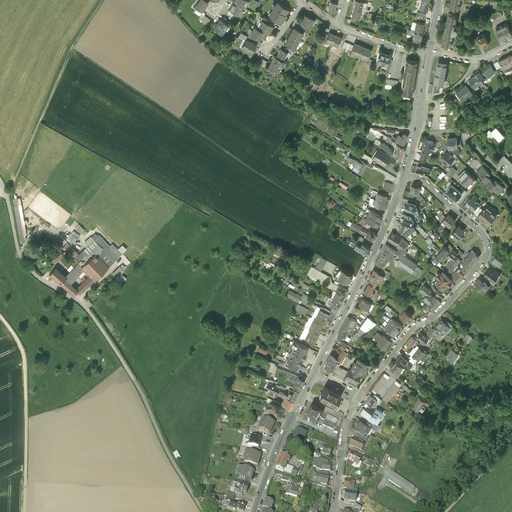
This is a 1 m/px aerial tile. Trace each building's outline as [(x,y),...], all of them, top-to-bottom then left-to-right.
[(208,3),(203,0),(200,0),(198,4),(199,5),(197,8),(202,11),(208,3)] [(249,0),(248,0),(235,0),(234,2),(244,8),(245,8),(249,0)] [(363,2),(356,0),(355,0),(353,8),(361,10),(365,12),(366,8),(362,6),(363,2)] [(429,1),(423,0),(421,0),(419,8),(427,10),(429,1)] [(450,0),(449,7),(459,9),(460,0),(450,0)] [(277,1),(275,5),(271,12),(272,13),(270,16),(280,23),(286,15),(285,15),(288,9),(280,4),(277,1)] [(334,2),(330,1),(328,7),(329,7),(328,10),(334,12),(337,3),(334,2)] [(234,2),(233,2),(229,10),(241,16),(243,13),(242,12),(244,8),(234,2)] [(361,10),(353,8),(351,17),(359,19),(361,10)] [(499,10),(486,16),(489,22),(502,15),(500,10),(499,10)] [(448,13),(442,44),(451,46),(454,33),(456,33),(457,28),(455,28),(457,15),(448,13)] [(313,19),(304,14),(300,22),(302,24),(309,27),(313,19)] [(210,20),(204,15),(201,20),(206,25),(210,20)] [(221,20),(214,29),(222,34),(228,25),(221,20)] [(273,26),(262,20),(257,28),(266,32),(268,34),(273,26)] [(424,23),(416,22),(415,30),(422,32),(424,23)] [(511,32),(507,23),(496,28),(502,39),(511,33),(511,32)] [(257,28),(254,26),(250,34),(257,38),(258,37),(262,39),(266,32),(257,28)] [(303,32),(294,28),(290,35),(298,39),(299,40),(303,32)] [(415,30),(407,28),(407,30),(406,33),(414,34),(413,39),(420,40),(422,32),(415,30)] [(335,35),(328,33),(328,34),(325,40),(325,41),(331,43),(335,35)] [(483,33),(477,36),(482,47),(485,45),(488,43),(483,33)] [(298,39),(290,35),(285,44),(291,47),(294,49),(296,45),(295,45),(298,39)] [(341,38),(335,35),(331,43),(337,46),(341,38)] [(249,41),(246,40),(242,47),(252,52),(256,44),(249,41)] [(362,46),(354,43),(351,52),(355,54),(355,55),(358,56),(359,55),(362,46)] [(371,50),(362,46),(359,55),(364,57),(363,58),(367,59),(371,50)] [(284,50),(280,48),(276,56),(283,60),(288,52),(284,50)] [(390,56),(379,52),(376,61),(381,63),(381,61),(388,63),(387,65),(388,65),(390,56)] [(276,56),(274,55),(268,66),(275,69),(275,68),(279,70),(282,64),(284,65),(286,62),(283,60),(276,56)] [(507,55),(499,59),(503,67),(511,63),(507,55)] [(268,62),(262,58),(258,64),(264,67),(268,62)] [(417,61),(405,59),(405,63),(406,63),(403,84),(401,84),(401,87),(403,87),(413,89),(417,61)] [(438,62),(437,69),(436,69),(435,75),(436,75),(434,82),(441,83),(443,84),(445,76),(446,72),(445,72),(447,64),(438,62)] [(486,77),(484,79),(484,80),(495,71),(489,63),(480,71),(486,77)] [(480,71),(474,75),(480,82),(482,81),(484,79),(486,77),(480,71)] [(474,75),(469,79),(476,88),(478,86),(477,85),(480,82),(474,75)] [(441,83),(434,82),(433,92),(439,91),(441,83)] [(466,85),(457,91),(463,98),(471,91),(466,85)] [(413,89),(403,87),(402,94),(404,94),(410,95),(412,96),(413,89)] [(496,126),(491,131),(489,129),(484,134),(490,139),(494,135),(499,139),(504,134),(496,126)] [(376,135),(370,131),(366,137),(373,141),(376,135)] [(402,136),(399,134),(395,142),(402,146),(407,136),(403,134),(402,136)] [(456,137),(448,138),(449,148),(458,147),(456,137)] [(434,142),(425,140),(420,159),(426,160),(428,151),(431,151),(434,142)] [(395,142),(393,141),(391,144),(395,145),(393,151),(392,154),(396,157),(396,159),(401,160),(404,148),(395,142)] [(383,153),(378,149),(372,158),(384,165),(389,157),(385,154),(385,155),(383,153)] [(446,152),(441,159),(448,165),(454,158),(451,156),(452,156),(449,154),(446,152)] [(507,152),(497,162),(506,171),(507,170),(511,174),(511,173),(511,165),(506,159),(510,155),(507,152)] [(360,158),(355,155),(354,156),(354,157),(352,160),(352,161),(353,162),(352,163),(354,164),(352,168),(361,174),(366,165),(367,163),(360,159),(360,158)] [(429,168),(421,166),(421,167),(417,166),(416,169),(416,173),(427,176),(428,172),(430,173),(431,169),(429,169),(429,168)] [(489,172),(483,166),(477,172),(484,179),(487,182),(491,178),(488,175),(489,174),(489,172)] [(449,169),(446,174),(450,177),(454,172),(449,169)] [(475,179),(465,169),(458,177),(468,187),(475,179)] [(493,181),(491,178),(487,182),(490,185),(498,193),(504,187),(496,179),(495,179),(493,181)] [(391,184),(385,182),(382,189),(389,191),(391,184)] [(417,184),(413,183),(412,184),(410,191),(419,193),(420,186),(417,185),(417,184)] [(462,193),(452,185),(446,191),(456,199),(462,193)] [(383,194),(377,192),(375,199),(384,202),(386,195),(383,194)] [(474,194),(471,198),(470,197),(465,204),(468,206),(469,205),(474,209),(478,204),(479,202),(476,199),(478,197),(474,194)] [(21,197),(13,198),(19,240),(27,239),(21,197)] [(375,199),(374,198),(372,203),(376,204),(375,206),(376,206),(379,207),(383,209),(385,205),(383,205),(384,202),(375,199)] [(416,206),(416,205),(411,203),(409,203),(407,202),(405,208),(410,210),(416,212),(417,209),(416,206)] [(478,214),(477,215),(488,224),(496,213),(498,211),(487,203),(483,208),(478,214)] [(372,210),(367,207),(364,212),(365,212),(379,221),(381,216),(372,210)] [(379,221),(365,212),(362,217),(367,221),(376,226),(379,222),(379,221)] [(401,220),(402,221),(411,224),(412,226),(414,222),(411,217),(402,213),(400,217),(402,218),(401,220)] [(455,219),(448,213),(445,216),(443,220),(450,226),(455,219)] [(411,224),(402,221),(399,228),(402,229),(401,231),(404,232),(406,234),(409,238),(410,237),(413,234),(411,232),(415,229),(412,226),(411,224)] [(75,228),(81,233),(85,229),(78,223),(75,228)] [(377,233),(369,229),(367,234),(366,233),(366,231),(361,229),(362,227),(352,223),(350,227),(356,230),(356,231),(359,232),(359,233),(366,236),(366,237),(374,240),(377,233)] [(459,224),(452,232),(455,234),(453,237),(456,239),(460,234),(461,234),(463,232),(462,232),(465,229),(459,224)] [(396,234),(392,231),(388,239),(397,245),(401,238),(397,235),(396,235),(396,234)] [(406,234),(404,237),(410,242),(412,240),(410,237),(409,238),(406,234)] [(410,244),(402,237),(401,238),(397,245),(399,246),(397,251),(396,251),(398,252),(402,255),(405,250),(408,245),(409,246),(410,244)] [(370,248),(362,244),(360,248),(359,251),(367,255),(370,248)] [(398,252),(396,251),(397,251),(385,245),(380,255),(381,254),(386,257),(396,264),(396,263),(401,255),(397,253),(398,252)] [(445,247),(441,251),(445,255),(448,252),(449,251),(445,247)] [(470,252),(468,251),(466,254),(467,255),(466,257),(463,260),(464,260),(463,262),(465,264),(462,266),(466,270),(479,254),(472,248),(470,252)] [(79,263),(82,266),(95,254),(91,250),(79,263)] [(457,254),(451,250),(447,255),(451,258),(452,259),(457,262),(460,257),(457,254)] [(441,251),(436,256),(440,260),(445,255),(441,251)] [(503,259),(492,252),(491,254),(490,257),(489,259),(497,264),(498,261),(501,263),(503,259)] [(62,253),(49,261),(51,265),(64,256),(62,253)] [(95,254),(82,266),(90,274),(91,275),(95,279),(108,267),(95,254)] [(380,255),(375,264),(379,266),(378,267),(379,268),(380,267),(382,268),(383,267),(385,265),(384,264),(386,261),(384,260),(386,257),(381,254),(380,255)] [(417,264),(404,255),(403,257),(401,255),(396,263),(412,272),(414,269),(417,264)] [(327,260),(321,257),(315,268),(321,271),(327,260)] [(452,259),(451,258),(447,264),(451,266),(450,268),(452,269),(452,270),(453,269),(452,268),(456,264),(457,262),(452,259)] [(72,265),(68,269),(70,272),(65,276),(67,277),(61,284),(74,295),(77,291),(70,284),(85,269),(82,266),(79,263),(74,267),(73,266),(72,265)] [(451,266),(447,264),(444,268),(449,273),(450,271),(451,272),(452,270),(452,269),(450,268),(451,266)] [(499,271),(489,264),(485,271),(491,275),(495,278),(495,277),(499,271)] [(120,265),(114,272),(119,276),(125,270),(120,265)] [(462,266),(459,270),(458,271),(462,275),(466,270),(462,266)] [(65,276),(55,268),(49,274),(61,284),(67,277),(65,276)] [(352,275),(340,268),(340,269),(339,272),(338,271),(337,273),(338,274),(336,277),(335,276),(335,277),(341,280),(344,282),(347,284),(352,275)] [(328,281),(309,270),(306,275),(326,286),(328,281)] [(380,274),(374,270),(369,278),(370,279),(368,282),(374,285),(375,281),(378,283),(380,282),(383,276),(380,274)] [(453,279),(442,270),(441,272),(439,271),(436,275),(446,284),(447,284),(449,282),(449,283),(453,279)] [(458,271),(454,276),(459,280),(462,275),(458,271)] [(88,278),(79,287),(77,291),(80,294),(95,279),(91,275),(88,278)] [(484,279),(479,275),(475,280),(485,287),(489,282),(487,281),(484,278),(484,279)] [(446,284),(438,277),(433,282),(434,282),(433,282),(437,285),(437,286),(442,290),(446,284)] [(374,285),(368,282),(364,291),(371,295),(376,298),(378,294),(378,292),(377,292),(378,290),(373,287),(374,285)] [(430,288),(424,283),(420,288),(424,291),(425,292),(426,290),(427,292),(430,288)] [(347,289),(339,285),(339,286),(338,286),(336,289),(337,289),(336,291),(344,295),(347,289)] [(427,292),(424,295),(423,297),(429,301),(429,300),(430,301),(434,296),(430,292),(432,290),(430,288),(427,292)] [(286,295),(299,301),(302,295),(289,289),(286,295)] [(344,295),(336,291),(333,299),(340,303),(344,295)] [(434,296),(430,301),(432,299),(434,301),(438,296),(440,293),(437,292),(434,296)] [(440,293),(438,296),(434,301),(434,302),(437,304),(444,297),(441,294),(442,293),(441,292),(440,293)] [(371,303),(362,298),(358,305),(363,307),(368,309),(371,303)] [(340,303),(333,299),(331,301),(329,305),(337,309),(340,303)] [(429,301),(424,306),(427,308),(430,305),(433,307),(437,304),(434,302),(434,301),(432,299),(430,301),(429,300),(429,301)] [(295,309),(305,314),(308,308),(298,303),(295,309)] [(405,309),(403,312),(402,311),(399,315),(407,322),(409,320),(411,318),(410,318),(412,315),(405,309)] [(328,314),(319,310),(317,314),(326,319),(328,314)] [(326,319),(317,314),(314,319),(323,323),(324,324),(326,319)] [(356,322),(348,317),(341,328),(346,330),(348,327),(351,329),(352,330),(356,322)] [(367,317),(356,332),(360,336),(376,323),(367,317)] [(392,318),(391,317),(388,322),(399,331),(402,326),(392,318)] [(446,321),(442,317),(437,324),(445,330),(446,331),(451,324),(446,321)] [(314,319),(313,319),(311,323),(320,328),(323,323),(314,319)] [(388,322),(387,322),(384,327),(388,330),(395,335),(399,331),(388,322)] [(309,329),(318,333),(320,328),(311,323),(309,328),(309,329)] [(437,324),(434,327),(433,326),(430,329),(435,332),(440,336),(445,330),(437,324)] [(346,330),(341,328),(337,336),(344,340),(346,336),(347,336),(349,332),(346,330)] [(307,334),(316,338),(319,333),(318,333),(309,329),(307,334)] [(429,336),(422,331),(417,337),(419,338),(425,342),(429,336)] [(468,331),(464,336),(469,340),(473,334),(468,331)] [(356,332),(352,338),(354,341),(360,336),(356,332)] [(382,336),(377,332),(374,336),(379,340),(376,343),(385,349),(387,346),(386,345),(390,340),(385,336),(383,334),(382,336)] [(316,338),(307,334),(304,338),(314,343),(316,338)] [(416,339),(411,336),(406,343),(411,347),(413,343),(416,340),(416,339)] [(307,347),(295,341),(292,346),(293,346),(289,353),(290,353),(287,359),(299,365),(302,360),(303,360),(307,352),(305,351),(307,347)] [(347,345),(342,342),(338,348),(342,350),(337,359),(337,360),(341,362),(349,350),(346,347),(347,345)] [(418,344),(415,348),(414,347),(410,353),(411,354),(417,358),(420,354),(423,357),(427,351),(418,344)] [(266,354),(268,349),(259,345),(257,350),(266,354)] [(453,348),(452,347),(446,357),(451,360),(452,359),(456,361),(461,353),(456,350),(453,348)] [(337,359),(330,355),(324,367),(332,370),(335,365),(337,360),(337,359)] [(408,361),(401,355),(395,361),(403,367),(406,369),(408,366),(410,368),(413,363),(409,360),(408,361)] [(354,361),(350,369),(349,368),(347,371),(345,377),(356,382),(357,379),(358,379),(361,375),(360,374),(362,371),(365,372),(367,368),(368,368),(370,364),(357,358),(355,361),(354,361)] [(287,359),(286,359),(284,364),(297,370),(300,365),(287,359)] [(403,367),(395,361),(391,369),(393,371),(394,370),(396,371),(399,374),(399,373),(403,367)] [(347,371),(338,366),(338,367),(335,372),(345,377),(347,371)] [(285,371),(278,368),(275,376),(279,377),(277,381),(284,384),(286,377),(283,376),(285,371)] [(298,376),(285,371),(283,376),(286,377),(287,376),(288,377),(287,379),(294,383),(298,377),(298,376)] [(387,379),(383,376),(372,389),(377,393),(387,379)] [(294,384),(288,381),(286,385),(292,387),(294,388),(299,391),(305,380),(298,377),(294,383),(294,384)] [(276,387),(267,383),(265,387),(277,393),(279,389),(280,389),(278,388),(279,386),(276,385),(276,387)] [(398,386),(394,383),(382,399),(386,402),(398,386)] [(341,396),(324,387),(321,393),(322,393),(320,397),(335,404),(335,405),(338,399),(338,400),(339,399),(341,396)] [(291,394),(289,399),(293,401),(299,391),(294,388),(293,392),(291,394)] [(286,397),(285,397),(281,403),(289,408),(293,401),(289,399),(286,397)] [(428,404),(419,398),(412,407),(421,414),(428,404)] [(338,400),(338,399),(335,405),(335,404),(332,409),(338,411),(343,401),(339,399),(338,400)] [(275,404),(271,402),(268,407),(279,413),(282,407),(275,404)] [(324,410),(311,403),(307,412),(319,418),(324,410)] [(279,413),(268,407),(266,412),(266,413),(270,415),(277,418),(279,413)] [(371,413),(362,407),(359,412),(368,418),(371,413)] [(376,408),(372,413),(371,413),(368,418),(373,421),(376,423),(377,422),(383,412),(376,408)] [(319,418),(307,412),(303,421),(315,427),(319,418)] [(267,420),(263,418),(261,424),(271,429),(274,423),(267,420)] [(220,422),(221,419),(218,419),(217,425),(227,428),(228,424),(220,422)] [(370,426),(360,420),(357,426),(358,426),(367,432),(370,426)] [(335,426),(325,421),(322,426),(333,431),(335,426)] [(271,429),(261,424),(258,429),(269,434),(271,429)] [(367,432),(358,426),(354,433),(359,436),(363,438),(367,432)] [(292,440),(301,444),(306,434),(297,430),(292,440)] [(260,438),(248,436),(247,441),(248,441),(247,445),(258,447),(260,438)] [(364,446),(357,443),(357,442),(352,440),(349,446),(354,448),(361,452),(364,446)] [(331,450),(323,448),(322,453),(329,456),(331,450)] [(260,455),(246,451),(245,456),(247,457),(245,462),(252,464),(257,466),(260,455)] [(362,457),(351,451),(350,453),(351,454),(361,459),(362,457)] [(361,459),(351,454),(348,460),(351,461),(351,462),(353,464),(356,465),(358,463),(359,463),(361,459)] [(288,460),(281,457),(280,456),(279,460),(280,460),(275,469),(282,472),(287,463),(288,464),(289,460),(288,460)] [(322,460),(317,460),(317,462),(313,462),(313,467),(314,468),(315,468),(315,469),(316,470),(320,470),(319,471),(322,472),(322,471),(328,471),(330,472),(330,466),(327,465),(328,463),(321,461),(322,460)] [(244,470),(238,468),(235,477),(250,482),(253,472),(245,469),(244,470)] [(415,487),(393,473),(388,479),(410,494),(415,487)] [(329,479),(316,475),(314,482),(320,484),(326,486),(329,479)] [(355,482),(345,480),(343,488),(357,491),(358,487),(354,486),(355,482)] [(248,488),(233,482),(229,492),(234,494),(242,496),(243,493),(245,494),(248,488)] [(299,489),(291,486),(291,487),(288,486),(285,495),(297,498),(299,489)] [(432,498),(424,492),(418,500),(426,505),(432,498)] [(273,504),(265,500),(262,509),(270,511),(272,511),(274,504),(273,504)] [(245,505),(238,503),(237,506),(229,503),(227,509),(235,511),(236,510),(243,511),(245,505)] [(316,503),(314,509),(311,508),(309,511),(317,511),(320,504),(316,503)]
